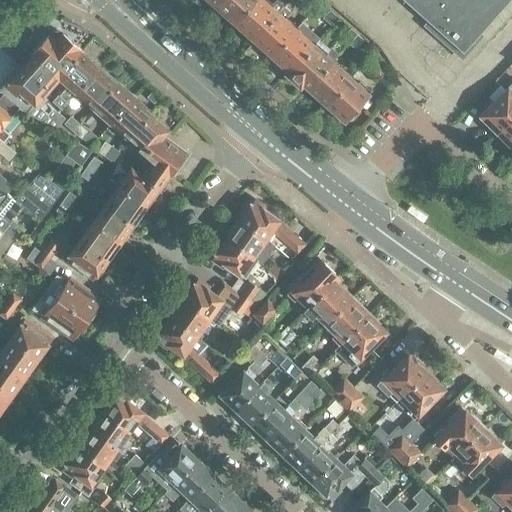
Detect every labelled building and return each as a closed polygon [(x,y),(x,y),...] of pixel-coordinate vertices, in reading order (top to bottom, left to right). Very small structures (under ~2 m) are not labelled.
[(223,17),(233,25),(255,0),(222,0),(216,7),(225,14),(223,17)] [(244,32),(253,39),(276,13),(270,6),(262,0),(255,0),(233,25),(242,34),(244,32)] [(455,42),(451,46),(460,54),(508,0),(408,0),(444,32),(443,34),(452,42),(453,40),(455,42)] [(260,49),(269,57),(295,29),(284,19),(289,13),(282,7),(276,13),(253,39),(261,47),(260,49)] [(329,10),(322,17),(331,25),(337,17),(329,10)] [(341,37),(348,43),(356,34),(349,28),(341,37)] [(289,76),(315,47),(295,29),(269,57),(279,66),(281,64),(289,71),(286,74),(289,76)] [(83,52),(82,51),(61,33),(60,33),(58,32),(52,32),(50,34),(49,33),(33,52),(23,63),(24,64),(22,67),(49,91),(58,80),(83,52)] [(362,39),(356,34),(348,43),(354,49),(362,39)] [(302,84),(309,90),(333,64),(331,62),(337,55),(330,48),(323,55),(315,47),(289,76),(300,86),(302,84)] [(62,109),(75,95),(98,69),(89,61),(91,59),(83,52),(58,80),(67,88),(57,100),(52,106),(58,111),(61,108),(62,109)] [(370,56),(361,66),(376,80),(385,70),(370,56)] [(325,103),(327,105),(350,79),(333,64),(309,90),(316,96),(315,100),(321,105),(325,103)] [(58,111),(52,106),(57,100),(49,91),(22,67),(21,66),(16,71),(18,72),(6,85),(18,95),(15,97),(32,111),(61,126),(69,115),(62,109),(61,108),(58,111)] [(98,69),(75,95),(92,110),(117,83),(106,73),(105,74),(98,69)] [(356,85),(350,79),(327,105),(335,112),(334,116),(340,122),(343,120),(345,121),(346,120),(350,120),(355,115),(353,111),(368,95),(367,95),(370,91),(359,82),(356,85)] [(92,110),(110,125),(133,100),(124,92),(125,90),(117,83),(92,110)] [(487,128),(489,129),(492,132),(496,131),(497,133),(511,117),(511,83),(481,115),(489,123),(487,128)] [(110,125),(127,140),(151,113),(142,104),(140,106),(133,100),(110,125)] [(0,139),(3,141),(9,135),(1,129),(11,117),(0,108),(0,139)] [(161,121),(151,113),(127,140),(143,154),(143,155),(160,137),(167,129),(159,123),(161,121)] [(65,124),(73,132),(80,124),(71,117),(65,124)] [(511,117),(497,133),(499,134),(498,138),(503,143),(507,142),(511,147),(511,117)] [(88,132),(80,124),(73,132),(81,139),(88,132)] [(167,142),(160,137),(143,155),(143,154),(137,160),(147,168),(142,174),(160,187),(166,180),(164,178),(168,173),(170,174),(172,171),(173,172),(181,161),(180,160),(184,154),(183,153),(184,151),(169,140),(167,142)] [(0,184),(4,179),(0,175),(0,154),(7,160),(15,151),(3,141),(0,139),(0,184)] [(67,155),(77,163),(81,166),(93,150),(77,141),(67,155)] [(105,156),(112,146),(105,141),(98,151),(105,156)] [(112,146),(105,156),(113,161),(120,152),(112,146)] [(89,165),(97,171),(104,161),(96,155),(89,165)] [(97,171),(89,165),(82,175),(90,180),(97,171)] [(151,199),(160,187),(142,174),(132,167),(126,176),(123,174),(115,185),(144,206),(150,198),(151,199)] [(70,181),(58,171),(50,180),(63,190),(70,181)] [(43,188),(26,209),(40,220),(62,191),(38,173),(32,180),(43,188)] [(113,195),(106,205),(133,224),(140,215),(138,213),(144,206),(115,185),(110,193),(113,195)] [(63,201),(72,207),(79,197),(70,190),(63,201)] [(0,235),(8,225),(12,219),(22,205),(7,193),(0,195),(0,235)] [(239,219),(267,239),(273,231),(296,252),(303,243),(277,220),(262,209),(264,207),(254,199),(239,219)] [(63,201),(57,210),(65,216),(72,207),(63,201)] [(133,224),(106,205),(100,212),(97,210),(90,220),(119,241),(124,234),(126,235),(133,224)] [(20,225),(12,219),(8,225),(16,230),(20,225)] [(267,239),(239,219),(234,226),(231,227),(227,232),(228,235),(225,239),(253,258),(261,264),(274,245),(267,239)] [(88,230),(80,240),(108,260),(115,250),(113,249),(119,241),(90,220),(85,228),(88,230)] [(8,225),(0,235),(0,253),(14,234),(13,233),(16,230),(8,225)] [(53,236),(43,250),(50,255),(60,241),(53,236)] [(253,258),(225,239),(211,259),(222,267),(224,264),(242,278),(249,268),(247,266),(253,258)] [(100,271),(108,260),(80,240),(76,246),(72,244),(64,256),(93,278),(99,269),(100,271)] [(55,262),(48,257),(50,255),(43,250),(41,252),(33,247),(26,256),(48,272),(55,262)] [(296,299),(305,308),(306,309),(333,281),(337,277),(319,259),(286,295),(293,302),(296,299)] [(273,262),(267,269),(277,278),(283,272),(273,262)] [(54,275),(44,289),(86,319),(96,306),(91,303),(95,298),(68,279),(67,280),(54,275)] [(208,287),(197,279),(182,301),(209,321),(216,311),(218,312),(224,303),(206,290),(208,287)] [(232,288),(233,289),(255,304),(264,294),(248,282),(246,285),(238,280),(232,288)] [(313,316),(323,326),(351,296),(341,286),(339,288),(333,281),(306,309),(305,308),(303,311),(311,318),(313,316)] [(76,333),(86,319),(44,289),(30,308),(41,316),(42,315),(69,335),(72,330),(76,333)] [(243,313),(246,315),(255,304),(233,289),(227,297),(234,302),(230,308),(240,315),(243,313)] [(15,305),(16,304),(23,295),(16,290),(8,300),(15,305)] [(361,306),(351,296),(323,326),(333,335),(330,337),(338,345),(340,343),(340,342),(366,315),(359,308),(361,306)] [(8,300),(6,302),(0,310),(0,312),(6,317),(15,305),(8,300)] [(277,309),(267,300),(252,316),(261,325),(277,309)] [(174,312),(169,319),(198,339),(203,332),(206,334),(213,324),(209,321),(182,301),(181,302),(178,303),(174,309),(174,312)] [(340,342),(340,343),(350,351),(347,354),(355,362),(356,361),(384,332),(377,325),(378,323),(368,313),(366,315),(340,342)] [(17,331),(10,340),(38,360),(45,350),(43,348),(49,340),(48,339),(51,335),(33,322),(32,322),(23,316),(14,329),(17,331)] [(219,374),(199,355),(207,346),(198,339),(169,319),(155,339),(166,347),(168,345),(183,355),(212,383),(219,374)] [(287,327),(275,339),(283,346),(295,335),(287,327)] [(3,345),(0,348),(0,359),(24,377),(29,369),(31,370),(38,360),(10,340),(6,347),(3,345)] [(230,377),(220,387),(216,391),(236,409),(261,383),(253,376),(261,368),(259,366),(266,358),(253,345),(242,355),(251,363),(234,381),(230,377)] [(227,349),(221,355),(229,363),(235,356),(227,349)] [(391,406),(398,399),(426,370),(416,360),(414,361),(407,355),(378,384),(379,385),(376,388),(382,394),(380,395),(391,406)] [(311,357),(301,368),(309,376),(319,365),(311,357)] [(285,358),(279,365),(294,379),(300,373),(285,358)] [(0,359),(0,387),(13,396),(20,386),(18,384),(24,377),(0,359)] [(367,372),(356,361),(355,362),(341,376),(343,378),(328,394),(338,402),(352,388),(367,372)] [(436,380),(426,370),(398,399),(407,408),(405,411),(412,418),(442,389),(435,382),(436,380)] [(236,409),(252,424),(276,398),(268,390),(275,382),(268,375),(261,383),(236,409)] [(278,396),(276,398),(252,424),(267,438),(316,386),(310,380),(287,404),(278,396)] [(267,438),(282,453),(306,427),(297,418),(321,392),(316,386),(267,438)] [(0,409),(3,405),(5,406),(13,396),(0,387),(0,409)] [(362,397),(352,388),(338,402),(348,412),(362,397)] [(152,453),(168,435),(142,412),(127,402),(129,399),(118,391),(104,410),(102,413),(130,434),(136,424),(151,437),(144,445),(152,453)] [(446,447),(454,455),(483,426),(473,416),(471,417),(464,410),(455,419),(453,417),(448,421),(450,424),(435,440),(444,449),(446,447)] [(89,431),(120,453),(122,455),(131,443),(126,439),(130,434),(102,413),(100,415),(97,415),(93,421),(94,424),(89,431)] [(282,453),(297,468),(338,425),(331,419),(315,435),(306,427),(282,453)] [(396,426),(388,435),(379,426),(372,434),(396,457),(410,443),(423,429),(416,422),(413,425),(410,421),(400,430),(396,426)] [(342,430),(338,425),(297,468),(313,482),(338,457),(328,448),(330,445),(329,445),(342,430)] [(460,470),(462,468),(469,475),(486,458),(490,453),(499,445),(492,437),(493,436),(483,426),(454,455),(449,460),(460,470)] [(78,446),(76,450),(104,469),(112,458),(114,459),(120,453),(89,431),(85,437),(82,437),(77,443),(78,446)] [(176,441),(163,455),(159,451),(123,489),(132,497),(151,477),(159,485),(165,479),(171,485),(195,459),(176,441)] [(410,443),(396,457),(406,467),(420,453),(410,443)] [(104,469),(76,450),(62,469),(74,477),(69,484),(88,497),(99,482),(97,480),(104,469)] [(129,461),(137,468),(143,462),(135,454),(129,461)] [(338,457),(313,482),(331,499),(339,490),(336,488),(356,468),(368,479),(377,470),(364,457),(359,462),(352,455),(345,463),(338,457)] [(178,491),(187,500),(211,474),(195,459),(171,485),(163,493),(170,500),(178,491)] [(137,468),(129,461),(123,467),(131,475),(137,468)] [(344,511),(379,511),(387,504),(380,497),(388,489),(389,481),(384,477),(377,470),(368,479),(375,485),(356,504),(354,502),(344,511)] [(211,474),(187,500),(196,508),(192,511),(203,511),(226,488),(211,474)] [(502,501),(511,511),(511,510),(511,475),(492,496),(499,503),(502,501)] [(63,511),(77,497),(54,480),(48,489),(36,506),(30,511),(63,511)] [(233,511),(242,503),(226,488),(203,511),(233,511)] [(420,489),(411,498),(417,504),(427,494),(421,488),(420,489)] [(443,506),(449,511),(455,511),(467,500),(457,490),(443,506)] [(104,492),(95,501),(101,507),(109,498),(104,492)] [(420,511),(433,500),(427,494),(417,504),(409,511),(420,511)] [(406,511),(393,499),(387,504),(379,511),(406,511)] [(467,500),(455,511),(474,511),(477,510),(467,500)] [(251,511),(242,503),(233,511),(251,511)]
